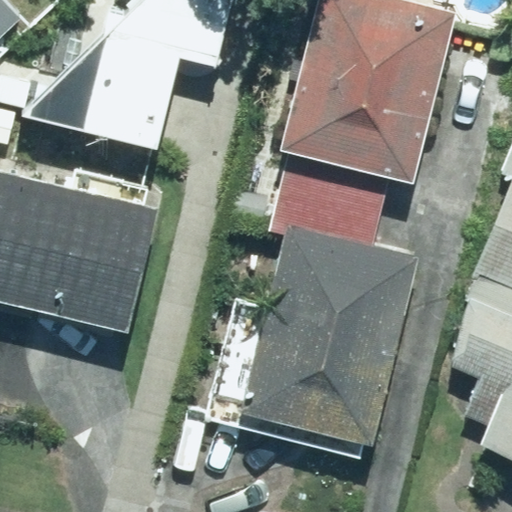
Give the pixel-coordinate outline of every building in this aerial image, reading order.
[(0,0),(0,35),(17,18),(0,0)] [(222,0),(130,0),(6,118),(147,152),(168,67),(200,72),(222,0)] [(379,185),(401,190),(439,13),(380,0),(299,0),(266,156),(282,160),(266,230),(364,251),(379,185)] [(511,133),(510,133),(491,181),(500,185),(464,275),(473,279),(438,368),(470,380),(454,419),(475,427),(466,451),(511,468),(511,133)] [(145,216),(0,179),(0,308),(114,337),(145,216)] [(363,443),(401,259),(386,256),(265,231),(227,415),(363,443)]
